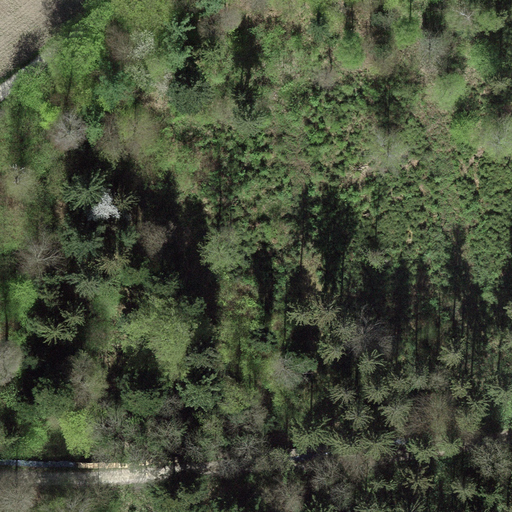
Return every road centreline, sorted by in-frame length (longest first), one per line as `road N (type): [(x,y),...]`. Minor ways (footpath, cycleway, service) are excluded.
road 1 (track): [(511,437),(445,450),(0,478)]
road 2 (track): [(120,0),(0,92)]
